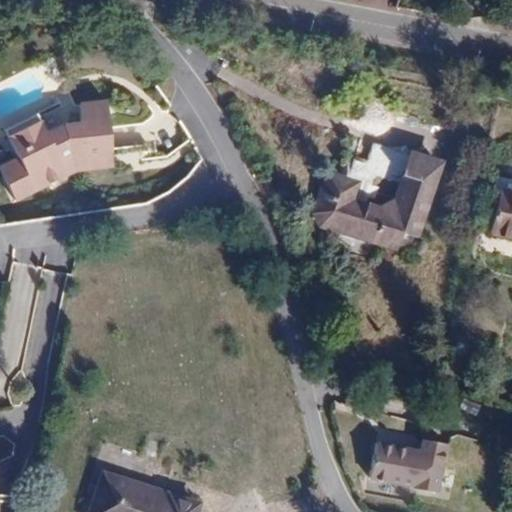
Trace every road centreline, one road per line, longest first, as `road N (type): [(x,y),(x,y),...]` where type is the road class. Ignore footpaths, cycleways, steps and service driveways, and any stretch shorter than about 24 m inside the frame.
road 1 (residential): [(125,0),(215,122),(251,199),(327,477),(346,511)]
road 2 (tertiary): [(511,57),(200,0)]
